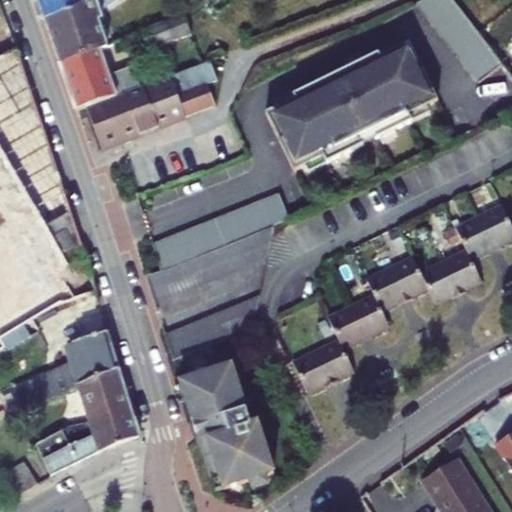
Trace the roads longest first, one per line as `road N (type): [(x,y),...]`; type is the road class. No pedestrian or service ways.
road 1 (secondary): [(22,0),(163,428),(158,463)]
road 2 (residential): [(511,363),(292,511)]
road 3 (residential): [(158,463),(43,511)]
